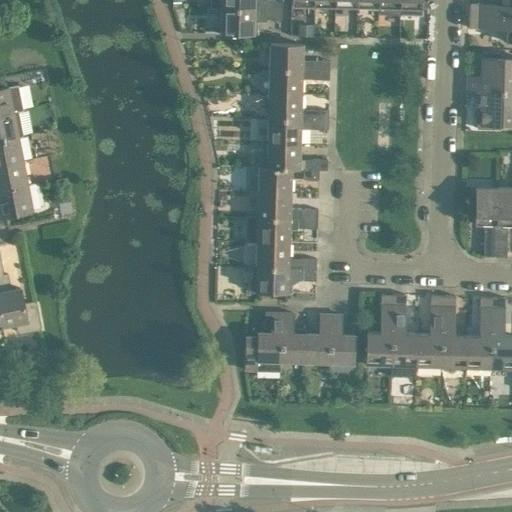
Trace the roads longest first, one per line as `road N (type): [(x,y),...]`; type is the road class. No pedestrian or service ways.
road 1 (residential): [(438,271),(446,0)]
road 2 (tertiary): [(410,483),(162,470)]
road 3 (residential): [(438,271),(345,268),(348,175)]
